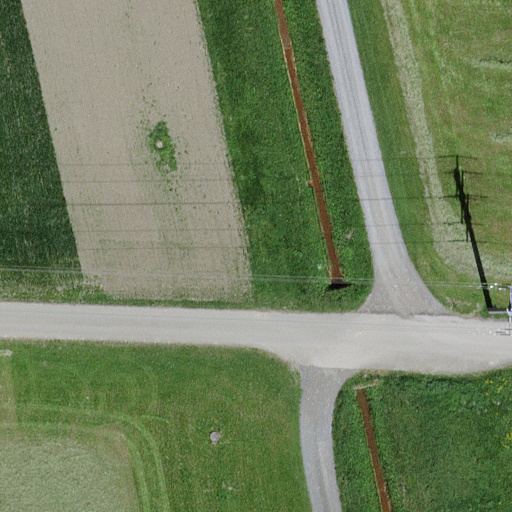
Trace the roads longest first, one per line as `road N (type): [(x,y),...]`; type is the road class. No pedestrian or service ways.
road 1 (track): [(0,324),(410,338)]
road 2 (track): [(337,0),(410,338)]
road 3 (track): [(305,336),(327,511)]
